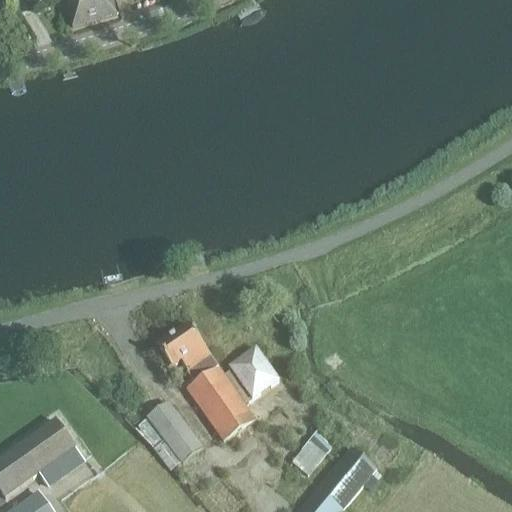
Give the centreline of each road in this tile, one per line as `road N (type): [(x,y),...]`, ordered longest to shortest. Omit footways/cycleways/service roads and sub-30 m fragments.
road 1 (unclassified): [(0,328),(328,243),(511,142)]
road 2 (tertiary): [(0,71),(212,0)]
